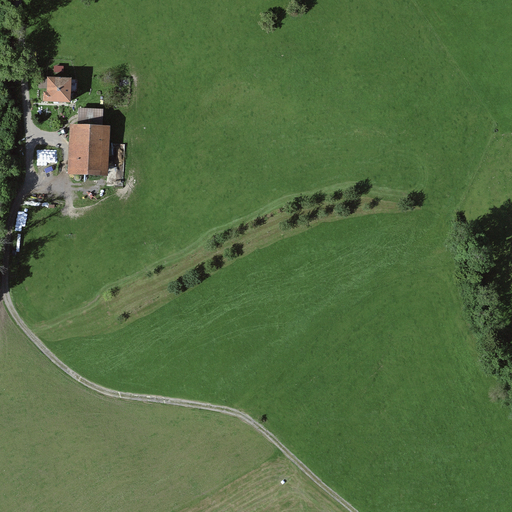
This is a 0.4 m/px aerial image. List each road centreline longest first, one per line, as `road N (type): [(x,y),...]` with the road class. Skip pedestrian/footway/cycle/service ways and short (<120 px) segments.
road 1 (track): [(358,511),(259,417),(105,392),(71,368),(29,325),(8,289),(17,194),(30,184)]
road 2 (track): [(19,0),(30,184)]
